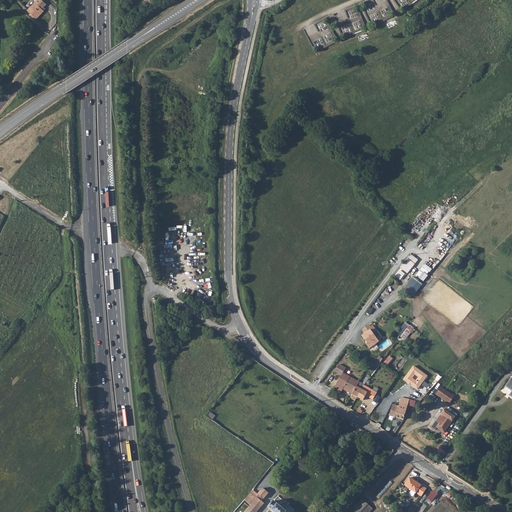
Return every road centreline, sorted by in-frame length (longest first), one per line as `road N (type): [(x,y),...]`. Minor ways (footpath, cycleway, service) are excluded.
road 1 (trunk): [(87,0),(95,267),(120,511)]
road 2 (trunk): [(127,464),(107,244),(100,24)]
road 3 (unclassified): [(240,327),(219,328),(161,289),(147,293),(162,402),(191,511)]
road 4 (tertiary): [(502,511),(266,361),(240,327)]
road 5 (tertiary): [(240,327),(230,287),(230,140),(252,16)]
road 6 (secondary): [(0,133),(197,0)]
road 7 (track): [(139,262),(137,75),(147,66),(169,78)]
road 8 (track): [(96,511),(75,328)]
